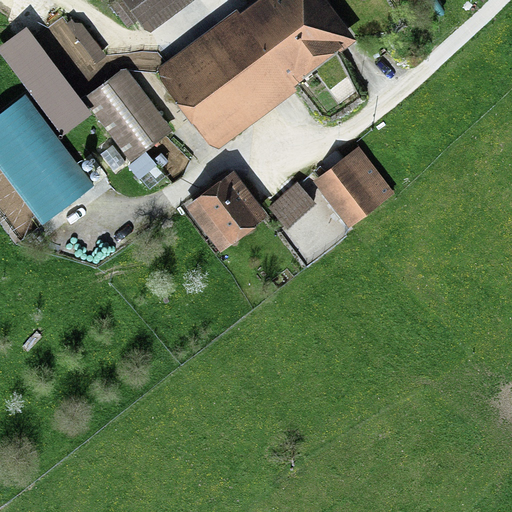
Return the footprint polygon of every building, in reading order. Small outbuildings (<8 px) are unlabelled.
[(131,0),(147,20),(171,0),(131,0)] [(277,0),(171,81),(207,128),(336,30),(312,0),(277,0)] [(128,156),(155,140),(120,83),(93,99),(128,156)] [(357,161),(324,187),(352,223),(385,198),(357,161)] [(225,242),(253,217),(222,184),(194,209),(225,242)]
